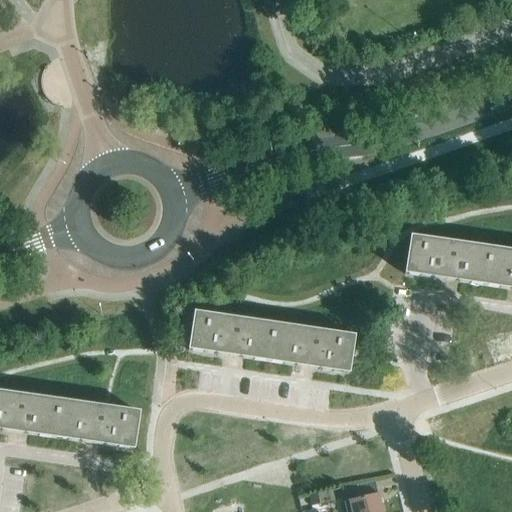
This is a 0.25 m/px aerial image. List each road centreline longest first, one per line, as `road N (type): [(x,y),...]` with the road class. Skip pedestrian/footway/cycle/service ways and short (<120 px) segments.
road 1 (secondary): [(511,96),(172,189)]
road 2 (residential): [(167,488),(163,430),(177,403),(202,399),(338,419),(394,412)]
road 3 (secondary): [(76,230),(108,255),(146,252),(169,231),(172,189)]
road 4 (residential): [(110,157),(60,21)]
road 5 (residential): [(394,412),(511,374)]
